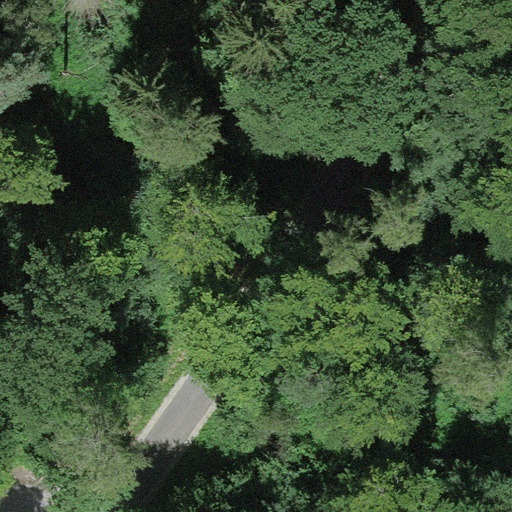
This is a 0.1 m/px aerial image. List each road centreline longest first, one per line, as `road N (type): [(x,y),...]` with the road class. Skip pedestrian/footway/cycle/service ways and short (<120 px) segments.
road 1 (residential): [(262,288),(453,0)]
road 2 (residential): [(262,288),(110,511)]
